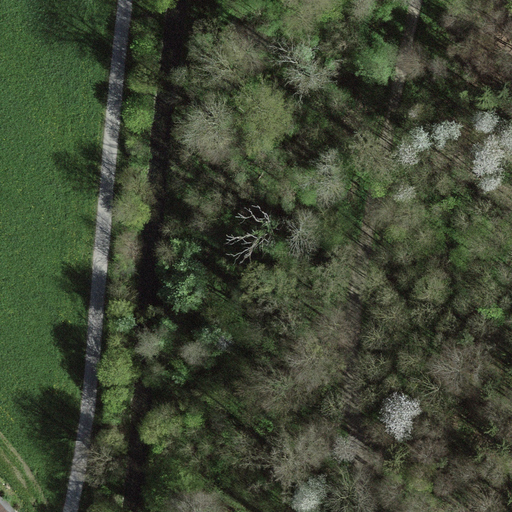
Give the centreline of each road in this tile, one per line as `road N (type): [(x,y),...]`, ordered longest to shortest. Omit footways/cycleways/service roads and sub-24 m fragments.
road 1 (track): [(366,511),(351,331),(414,0)]
road 2 (unclassified): [(127,0),(69,511)]
